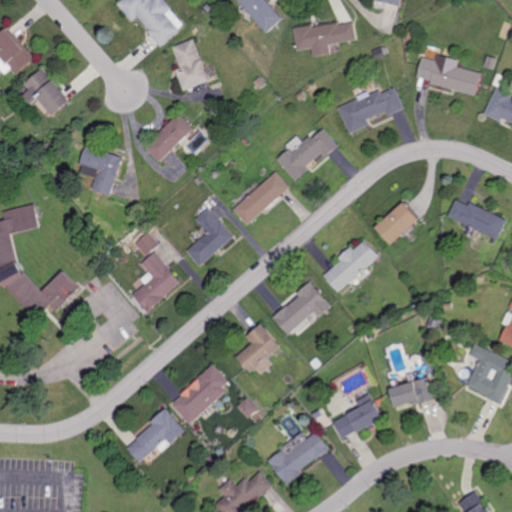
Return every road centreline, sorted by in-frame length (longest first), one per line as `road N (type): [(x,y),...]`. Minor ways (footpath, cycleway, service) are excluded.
road 1 (residential): [(0,432),(59,432),(92,418),(399,157),(451,151),(511,174)]
road 2 (residential): [(325,511),(408,457),(447,449),(511,455)]
